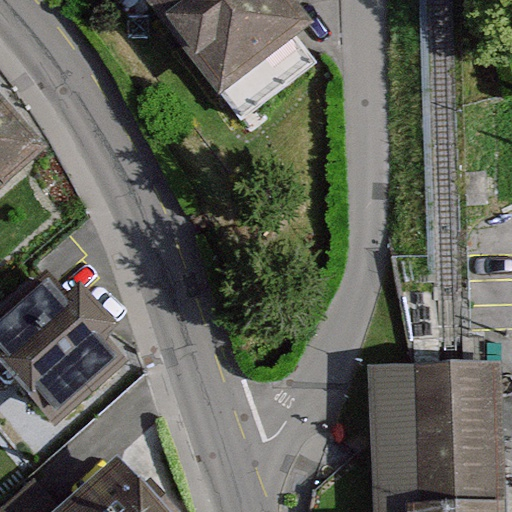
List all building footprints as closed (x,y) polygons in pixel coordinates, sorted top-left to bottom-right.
[(145,0),(235,103),(319,30),(301,9),(311,0),(145,0)] [(0,99),(0,212),(56,164),(0,99)] [(0,342),(0,358),(64,430),(135,366),(63,286),(0,342)] [(450,371),(379,372),(383,511),(510,511),(508,369),(450,371)] [(170,511),(126,463),(72,511),(170,511)] [(0,511),(33,511),(48,498),(33,481),(0,511)]
